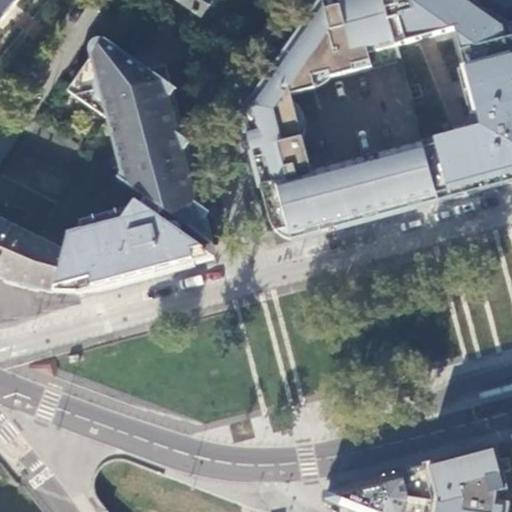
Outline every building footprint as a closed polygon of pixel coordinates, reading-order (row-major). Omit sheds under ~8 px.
[(0,0),(0,55),(46,0),(0,0)] [(176,0),(201,17),(212,0),(176,0)] [(292,240),(438,203),(422,144),(311,171),(291,91),(400,62),(395,46),(382,0),(349,0),(345,7),(338,0),(327,0),(331,15),(318,18),(314,23),(310,21),(243,115),(247,132),(251,135),(264,132),(292,240)] [(331,15),(327,0),(324,0),(310,21),(314,23),(318,18),(331,15)] [(382,0),(395,46),(455,31),(481,128),(422,144),(438,203),(503,185),(511,182),(511,25),(501,28),(461,0),(382,0)] [(195,232),(207,217),(195,173),(185,167),(185,166),(185,164),(184,161),(183,160),(182,158),(180,156),(178,156),(175,156),(173,147),(187,144),(167,66),(148,70),(140,73),(135,70),(132,75),(124,70),(133,59),(105,40),(103,41),(99,39),(95,40),(92,42),(89,46),(88,51),(90,59),(69,90),(106,118),(115,125),(120,144),(114,146),(121,172),(117,177),(195,232)] [(140,73),(148,70),(133,59),(124,70),(132,75),(135,70),(140,73)] [(106,118),(114,146),(120,144),(115,125),(106,118)] [(264,132),(251,135),(247,132),(258,172),(274,234),(286,242),(292,240),(264,132)] [(195,173),(187,144),(173,147),(175,156),(178,156),(180,156),(182,158),(183,160),(184,161),(185,164),(185,166),(185,167),(195,173)] [(17,147),(3,172),(57,201),(70,176),(17,147)] [(187,253),(201,249),(203,249),(136,201),(129,208),(80,220),(82,229),(68,233),(63,253),(54,288),(89,280),(91,287),(189,261),(187,253)] [(195,232),(214,245),(207,217),(195,232)] [(0,280),(8,284),(52,296),(54,288),(63,253),(0,221),(0,280)] [(91,287),(89,280),(54,288),(52,296),(77,299),(96,294),(206,264),(211,257),(201,249),(187,253),(189,261),(91,287)] [(407,497),(402,511),(508,511),(510,504),(496,502),(497,494),(508,491),(496,446),(455,457),(423,466),(423,468),(402,474),(401,472),(399,472),(407,497)] [(325,503),(347,511),(402,511),(407,497),(399,472),(379,478),(323,493),(324,494),(325,494),(327,502),(325,501),(325,503)]
